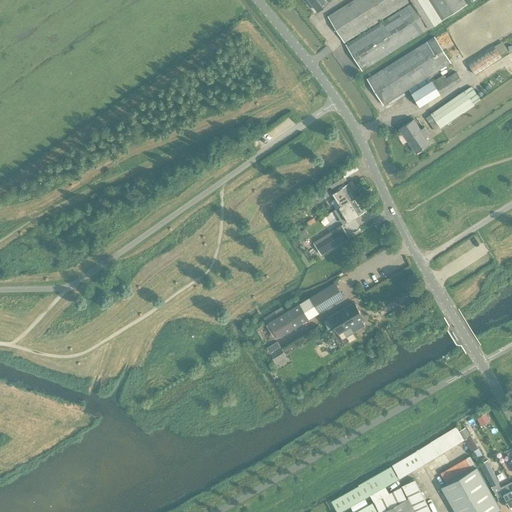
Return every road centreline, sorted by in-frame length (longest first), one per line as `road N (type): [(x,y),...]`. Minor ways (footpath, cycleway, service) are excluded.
road 1 (unclassified): [(511,416),(409,246),(335,101)]
road 2 (unknown): [(0,242),(77,195),(218,135),(315,72)]
road 3 (unknown): [(396,218),(467,174),(511,159)]
road 4 (unclassified): [(335,101),(256,0)]
